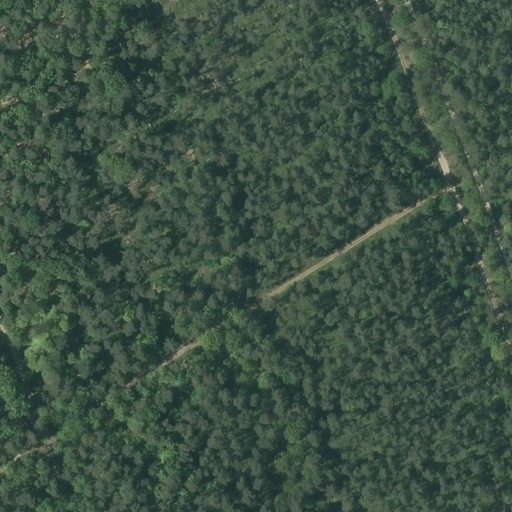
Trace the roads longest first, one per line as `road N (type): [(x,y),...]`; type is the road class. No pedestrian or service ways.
road 1 (track): [(42,428),(450,186)]
road 2 (track): [(511,352),(379,0)]
road 3 (track): [(408,0),(511,273)]
road 4 (track): [(0,317),(74,511)]
